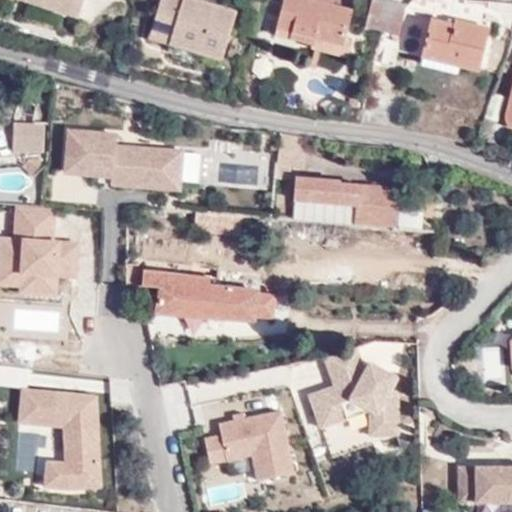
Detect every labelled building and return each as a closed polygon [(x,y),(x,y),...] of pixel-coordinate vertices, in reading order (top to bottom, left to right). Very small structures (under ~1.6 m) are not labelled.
[(31,0),(75,13),(78,0),(31,0)] [(232,8),(203,0),(157,0),(149,33),(220,55),(232,8)] [(284,0),(275,31),(340,51),(341,47),(352,8),(324,0),(284,0)] [(371,0),(365,24),(384,29),(392,0),(391,0),(371,0)] [(392,0),(384,29),(400,34),(408,5),(392,0)] [(479,69),(489,26),(456,17),(454,24),(430,18),(422,54),(459,64),(479,69)] [(341,47),(340,51),(337,60),(347,63),(350,49),(341,47)] [(459,64),(422,54),(419,63),(457,73),(459,64)] [(492,95),(484,119),(497,124),(505,100),(492,95)] [(119,134),(71,125),(64,177),(114,185),(118,144),(119,134)] [(15,126),(14,156),(44,157),(45,128),(15,126)] [(279,136),(274,165),(273,184),(291,184),(291,168),(304,170),(305,136),(279,136)] [(187,152),(118,144),(114,185),(114,191),(184,198),(187,152)] [(355,225),(399,228),(399,187),(384,187),(384,181),(294,177),(292,203),(356,207),(355,225)] [(23,240),(58,241),(59,208),(15,205),(13,239),(0,237),(0,288),(20,291),(21,297),(59,300),(61,281),(21,277),(23,240)] [(208,220),(196,220),(195,231),(207,232),(208,220)] [(58,241),(23,240),(21,277),(61,281),(79,282),(81,241),(58,241)] [(481,275),(484,253),(437,252),(432,300),(452,300),(481,275)] [(241,322),(269,325),(269,297),(243,295),(243,289),(194,286),(193,282),(127,276),(127,295),(144,297),(143,320),(240,328),(241,322)] [(269,297),(269,325),(284,326),(285,299),(269,297)] [(511,341),(503,342),(504,373),(511,373),(511,341)] [(325,359),(341,403),(352,401),(369,373),(361,350),(325,359)] [(401,381),(374,365),(369,373),(352,401),(371,415),(377,420),(396,389),(401,381)] [(335,388),(310,394),(322,432),(349,423),(341,403),(335,388)] [(93,397),(21,389),(19,419),(62,432),(64,462),(48,460),(45,481),(98,491),(93,397)] [(377,420),(371,415),(371,441),(401,440),(396,389),(377,420)] [(219,423),(221,437),(225,459),(228,464),(254,459),(260,485),(299,476),(282,412),(219,423)] [(221,437),(205,439),(209,462),(225,459),(221,437)] [(511,510),(511,471),(447,469),(447,501),(462,502),(462,510),(511,510)]
